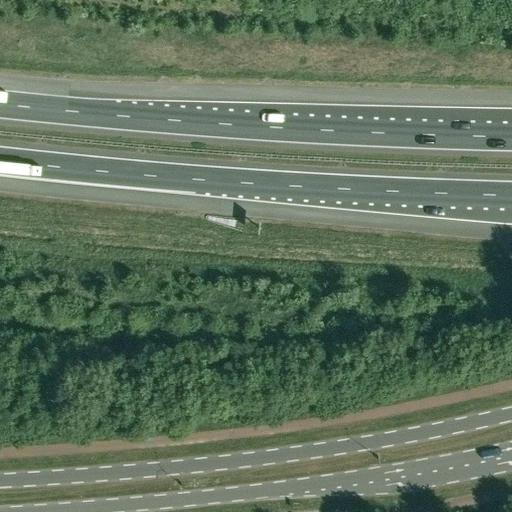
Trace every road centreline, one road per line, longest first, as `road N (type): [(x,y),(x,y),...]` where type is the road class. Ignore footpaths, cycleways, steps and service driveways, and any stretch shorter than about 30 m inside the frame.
road 1 (primary): [(511,413),(247,460),(0,478)]
road 2 (motorway): [(0,162),(511,196)]
road 3 (motorway): [(511,132),(337,128),(0,101)]
road 4 (primary): [(19,511),(258,492),(511,447)]
